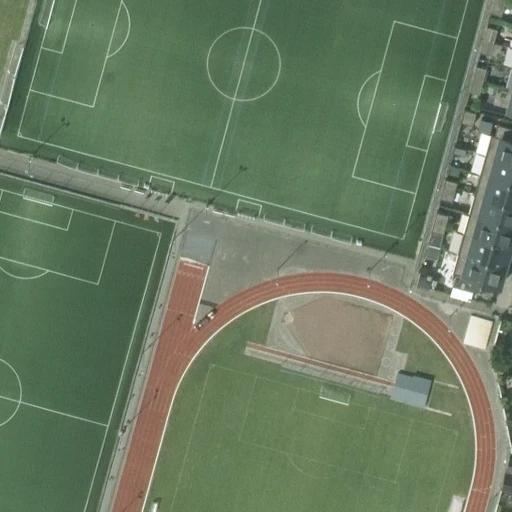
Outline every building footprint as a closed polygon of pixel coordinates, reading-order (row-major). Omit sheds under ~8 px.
[(501,15),(504,2),(494,0),(493,0),(490,12),(501,15)] [(493,42),(497,29),(486,26),(483,39),(493,42)] [(490,55),(493,42),(483,39),(479,52),(490,55)] [(482,82),(486,68),(475,66),(472,79),(482,82)] [(479,94),(482,82),(472,79),(468,91),(479,94)] [(472,125),(476,112),(464,109),(460,122),(472,125)] [(511,127),(497,123),(494,135),(491,134),(485,154),(511,161),(511,127)] [(464,155),(466,149),(453,145),(452,152),(464,155)] [(511,182),(511,161),(485,154),(480,174),(511,182)] [(511,204),(511,182),(480,174),(474,193),(511,204)] [(455,188),(457,182),(445,178),(443,185),(455,188)] [(452,202),(455,188),(443,185),(439,198),(452,202)] [(511,225),(511,204),(474,193),(469,213),(511,225)] [(444,228),(448,214),(436,211),(432,225),(444,228)] [(511,246),(511,240),(511,225),(469,213),(463,233),(511,246)] [(443,234),(444,228),(432,225),(430,231),(443,234)] [(505,266),(511,246),(463,233),(458,252),(505,266)] [(499,286),(505,266),(458,252),(452,273),(456,274),(453,285),(475,292),(478,280),(499,286)] [(428,288),(432,275),(419,272),(416,285),(428,288)] [(511,490),(511,471),(505,470),(500,487),(511,490)]
